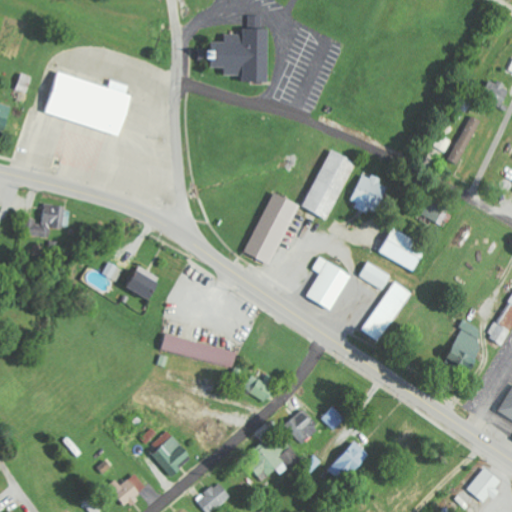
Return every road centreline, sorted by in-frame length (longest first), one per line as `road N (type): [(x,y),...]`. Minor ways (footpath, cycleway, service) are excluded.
road 1 (secondary): [(511,460),(182,236),(116,204),(0,171)]
road 2 (residential): [(511,221),(306,121),(181,84)]
road 3 (residential): [(147,511),(274,406),(325,335)]
road 4 (residential): [(182,236),(177,0)]
